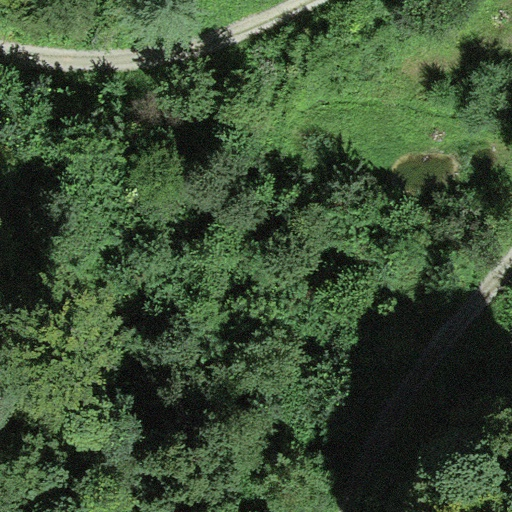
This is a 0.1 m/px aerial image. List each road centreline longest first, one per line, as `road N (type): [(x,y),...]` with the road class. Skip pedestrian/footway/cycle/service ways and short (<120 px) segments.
road 1 (track): [(311,0),(177,55),(80,74),(0,58)]
road 2 (track): [(341,511),(365,446),(511,247)]
